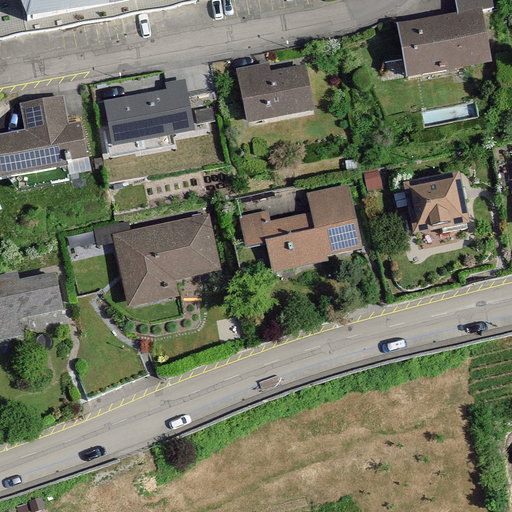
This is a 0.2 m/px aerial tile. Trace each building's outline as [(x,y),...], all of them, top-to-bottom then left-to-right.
[(0,0),(0,54),(207,16),(201,0),(0,0)] [(392,28),(405,85),(486,66),(473,13),(492,8),(489,0),(454,0),(457,13),(392,28)] [(265,64),(236,71),(249,125),(316,109),(306,68),(269,77),(265,64)] [(186,91),(110,106),(118,149),(194,134),(186,91)] [(28,131),(0,136),(0,185),(98,167),(89,119),(72,123),(67,95),(22,104),(28,131)] [(405,237),(462,229),(454,172),(397,180),(405,237)] [(268,281),(365,256),(347,188),(305,199),(310,216),(273,225),(270,211),(234,220),(243,253),(260,248),(268,281)] [(167,283),(219,274),(209,215),(109,232),(123,315),(171,307),(167,283)] [(53,269),(14,278),(0,280),(0,343),(26,338),(23,324),(63,315),(53,269)]
